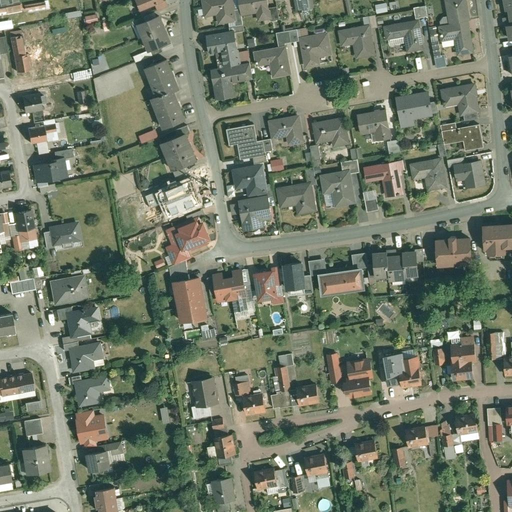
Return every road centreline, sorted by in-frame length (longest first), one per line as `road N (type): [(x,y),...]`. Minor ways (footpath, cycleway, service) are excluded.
road 1 (residential): [(203,116),(226,248),(391,227),(501,198),(492,64)]
road 2 (residential): [(71,489),(46,364),(32,353),(0,357)]
road 3 (residential): [(244,460),(247,432),(369,412)]
road 4 (residential): [(0,199),(25,195),(6,84),(0,86)]
road 5 (residential): [(369,412),(244,460)]
road 6 (residential): [(481,391),(496,511)]
